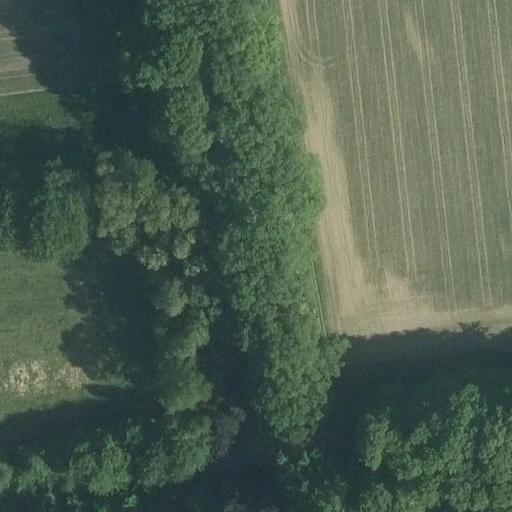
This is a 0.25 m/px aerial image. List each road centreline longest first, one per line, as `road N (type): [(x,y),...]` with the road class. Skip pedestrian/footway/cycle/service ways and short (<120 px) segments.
road 1 (tertiary): [(274,440),(196,0)]
road 2 (unclassified): [(0,500),(237,460),(274,440)]
road 3 (tertiary): [(274,440),(307,449),(511,422)]
